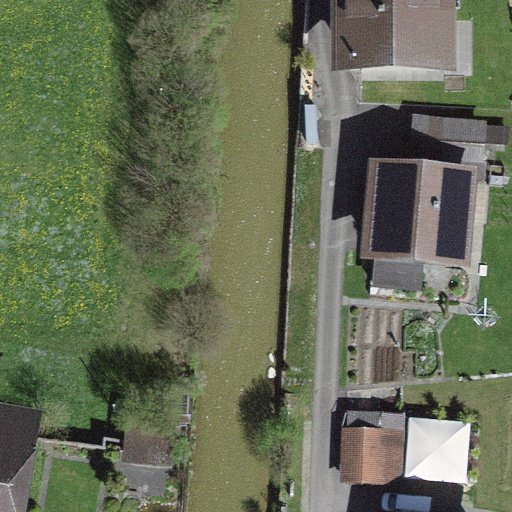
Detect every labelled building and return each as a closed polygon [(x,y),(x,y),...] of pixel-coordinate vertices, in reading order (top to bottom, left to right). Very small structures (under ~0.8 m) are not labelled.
[(436,61),(436,0),(349,0),(349,61),(436,61)] [(414,154),(479,160),(482,127),(417,122),(414,154)] [(380,176),(379,195),(365,194),(363,211),(377,212),(374,252),(457,259),(464,183),(380,176)] [(467,480),(470,418),(410,415),(407,477),(467,480)] [(349,416),(347,483),(397,485),(400,418),(349,416)] [(130,422),(126,458),(166,463),(171,427),(130,422)] [(0,433),(0,511),(5,511),(19,436),(0,433)]
